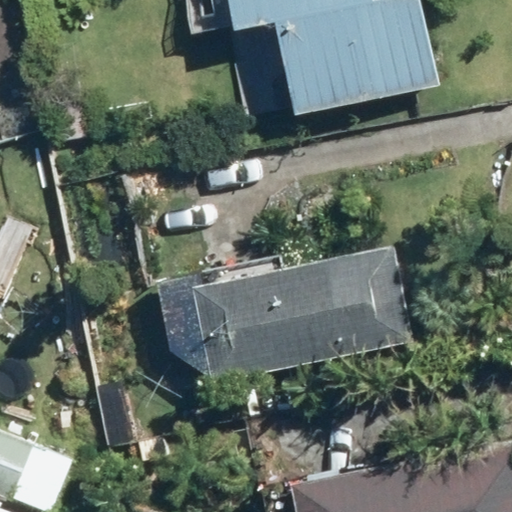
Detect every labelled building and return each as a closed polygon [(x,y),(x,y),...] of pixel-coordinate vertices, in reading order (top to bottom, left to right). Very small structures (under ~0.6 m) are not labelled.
[(234,0),(242,32),(298,19),(321,115),(455,83),(435,0),(234,0)] [(0,288),(18,246),(0,238),(0,288)] [(194,348),(235,383),(427,341),(406,244),(226,282),(223,269),(179,278),(194,348)] [(58,511),(81,459),(0,424),(0,491),(49,511),(58,511)] [(511,511),(511,437),(281,483),(286,511),(511,511)]
